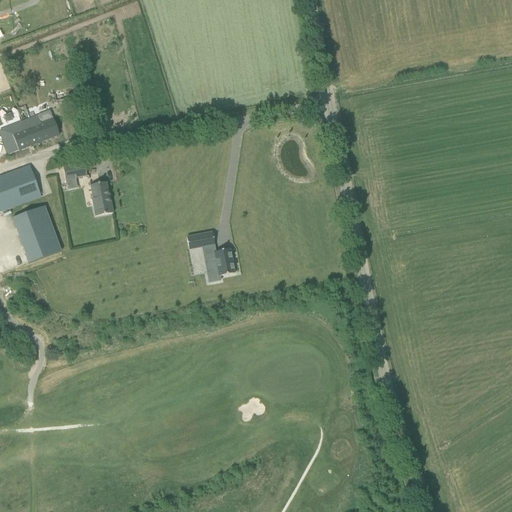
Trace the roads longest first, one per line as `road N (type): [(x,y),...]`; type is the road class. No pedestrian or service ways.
road 1 (unclassified): [(422,511),(323,105)]
road 2 (unclassified): [(35,158),(323,105)]
